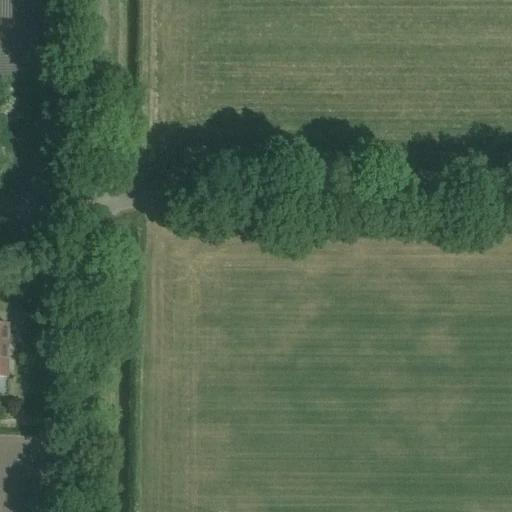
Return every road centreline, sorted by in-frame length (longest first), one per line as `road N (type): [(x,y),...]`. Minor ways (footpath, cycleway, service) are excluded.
road 1 (unclassified): [(511,205),(89,199)]
road 2 (unclassified): [(85,511),(89,199)]
road 3 (unclassified): [(89,199),(93,0)]
